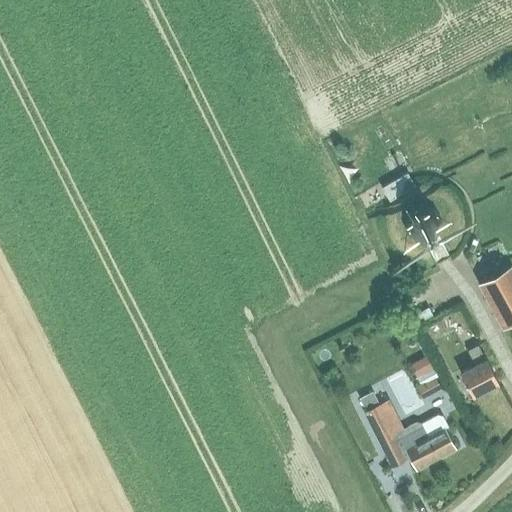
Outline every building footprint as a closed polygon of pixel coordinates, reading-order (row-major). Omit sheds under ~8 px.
[(407,172),(382,186),(390,201),(416,186),(407,172)] [(412,235),(423,241),(438,233),(440,221),(433,210),(420,205),(409,212),(406,226),(412,235)] [(451,257),(438,233),(423,241),(438,264),(451,257)] [(511,268),(511,266),(479,284),(502,326),(511,320),(511,268)] [(407,336),(406,340),(408,344),(411,345),(415,343),(416,339),(415,336),(411,334),(407,336)] [(476,363),(461,371),(473,395),(498,382),(478,342),(468,348),(476,363)] [(417,387),(423,397),(440,387),(435,377),(417,387)] [(372,392),(361,397),(367,409),(378,403),(372,392)] [(380,405),(365,412),(389,460),(391,465),(410,456),(416,468),(456,448),(446,428),(450,426),(444,416),(440,414),(423,423),(418,421),(404,428),(394,433),(392,430),(380,405)]
